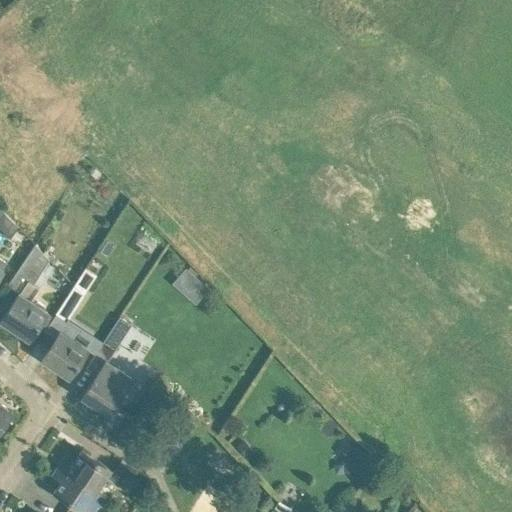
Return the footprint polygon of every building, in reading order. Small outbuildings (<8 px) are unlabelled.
[(18,226),(0,207),(0,228),(10,238),(18,226)] [(18,267),(30,275),(35,279),(48,260),(49,258),(34,243),(18,267)] [(173,279),(198,301),(212,286),(187,263),(173,279)] [(53,316),(64,323),(84,293),(82,292),(94,273),(85,267),(53,316)] [(1,318),(29,337),(47,311),(30,300),(39,287),(27,279),(1,318)] [(107,360),(132,323),(120,315),(86,367),(96,373),(82,394),(109,412),(132,377),(107,360)] [(78,361),(86,367),(95,353),(60,330),(42,357),(69,374),(78,361)] [(0,427),(12,409),(0,401),(0,427)] [(242,440),(235,446),(244,455),(251,449),(242,440)] [(352,442),(345,452),(363,465),(370,454),(352,442)] [(68,455),(61,465),(96,488),(110,467),(82,449),(75,459),(68,455)] [(140,488),(148,476),(121,458),(113,470),(140,488)] [(62,479),(55,490),(83,508),(96,488),(61,465),(55,474),(62,479)]
